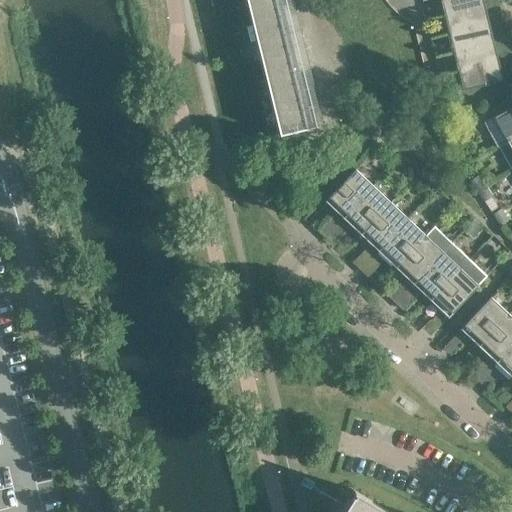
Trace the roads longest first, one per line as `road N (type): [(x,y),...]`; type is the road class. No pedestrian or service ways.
road 1 (residential): [(90,511),(17,217)]
road 2 (residential): [(511,449),(348,291),(310,269)]
